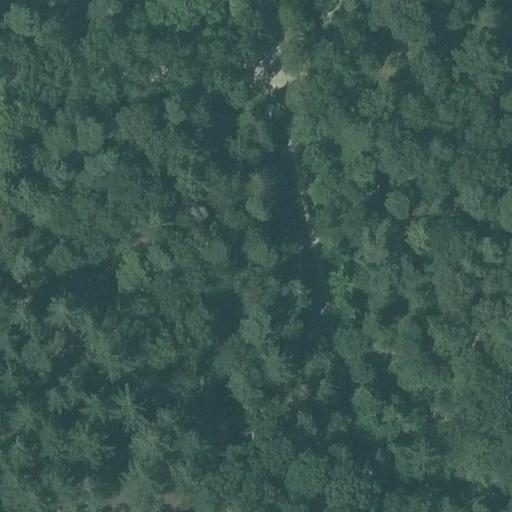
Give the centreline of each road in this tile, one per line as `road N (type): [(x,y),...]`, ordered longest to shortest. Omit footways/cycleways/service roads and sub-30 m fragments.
road 1 (track): [(280,83),(330,319),(335,402),(289,487),(262,511)]
road 2 (track): [(0,81),(280,83)]
